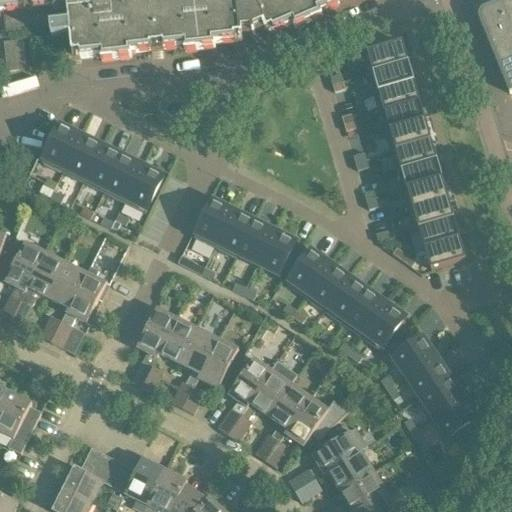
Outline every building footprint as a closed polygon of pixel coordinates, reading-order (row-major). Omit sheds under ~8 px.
[(0,14),(4,14),(4,17),(6,34),(51,29),(52,41),(71,39),(73,56),(80,56),(81,60),(101,58),(102,63),(132,60),(131,55),(152,53),(151,48),(164,46),(164,51),(185,49),(185,54),(216,50),(215,46),(236,43),(235,39),(253,37),(255,36),(272,29),(274,33),(293,25),(295,30),(322,17),(321,13),(339,5),(337,1),(338,0),(0,0),(0,18),(0,19),(0,16),(0,14)] [(511,0),(507,0),(484,10),(482,11),(481,12),(480,14),(479,15),(479,16),(479,17),(479,19),(479,20),(479,22),(510,96),(511,94),(511,0)] [(4,45),(8,73),(26,71),(22,42),(4,45)] [(403,45),(363,56),(369,78),(374,77),(374,76),(409,65),(403,45)] [(374,76),(374,77),(379,95),(415,85),(414,84),(409,65),(374,76)] [(342,77),(330,80),(333,88),(344,84),(342,77)] [(344,84),(333,88),(335,95),(346,92),(344,84)] [(379,95),(385,114),(385,115),(420,104),(415,85),(379,95)] [(385,114),(380,115),(386,136),(426,124),(420,104),(385,115),(385,114)] [(353,116),(342,119),(344,127),(355,124),(353,116)] [(344,127),(346,134),(358,131),(355,124),(344,127)] [(426,124),(386,136),(392,155),(432,144),(426,124)] [(60,128),(41,165),(63,176),(81,138),(60,128)] [(83,186),(101,149),(81,138),(63,176),(83,186)] [(432,144),(392,155),(398,176),(403,175),(402,173),(438,163),(432,144)] [(92,169),(83,186),(104,196),(122,158),(101,149),(92,169)] [(365,155),(353,158),(355,166),(367,163),(365,155)] [(122,158),(104,196),(124,206),(143,168),(122,158)] [(355,166),(358,173),(369,170),(367,163),(355,166)] [(402,173),(403,175),(408,192),(408,193),(443,183),(438,163),(402,173)] [(143,168),(124,206),(146,217),(164,179),(143,168)] [(48,177),(44,184),(55,190),(59,183),(48,177)] [(408,192),(403,193),(409,214),(449,202),(443,183),(408,193),(408,192)] [(54,194),(50,201),(61,206),(64,199),(54,194)] [(376,194),(365,198),(367,205),(378,202),(376,194)] [(367,205),(369,213),(381,209),(378,202),(367,205)] [(449,202),(409,214),(415,235),(420,233),(419,232),(455,222),(449,202)] [(213,203),(194,240),(215,251),(234,213),(213,203)] [(57,225),(62,214),(51,208),(45,219),(57,225)] [(84,209),(81,216),(91,222),(95,214),(84,209)] [(234,213),(215,251),(237,262),(239,257),(238,257),(254,223),(234,213)] [(120,215),(116,222),(127,227),(130,220),(120,215)] [(105,219),(101,227),(112,232),(115,225),(105,219)] [(455,222),(419,232),(420,233),(425,252),(460,241),(455,222)] [(238,257),(239,257),(258,267),(275,234),(254,223),(238,257)] [(388,233),(376,237),(378,244),(390,241),(388,233)] [(275,234),(258,267),(280,277),(296,244),(275,234)] [(460,241),(425,252),(431,272),(466,262),(461,242),(460,241)] [(20,303),(44,255),(25,245),(5,285),(15,290),(11,298),(10,298),(0,318),(0,319),(11,325),(21,304),(20,303)] [(393,257),(402,263),(407,257),(397,250),(393,257)] [(311,253),(287,287),(306,301),(330,266),(311,253)] [(66,265),(44,255),(20,303),(21,304),(11,325),(21,331),(39,296),(48,301),(66,265)] [(412,270),(416,264),(407,257),(402,263),(412,270)] [(48,301),(68,311),(69,312),(87,276),(66,265),(48,301)] [(330,266),(306,301),(325,314),(349,280),(330,266)] [(195,267),(192,273),(202,278),(205,272),(195,267)] [(63,325),(51,346),(62,351),(73,330),(72,329),(73,327),(76,321),(87,326),(90,328),(96,316),(98,312),(95,311),(99,302),(102,304),(110,288),(107,286),(96,281),(100,274),(91,270),(88,277),(87,276),(69,312),(68,311),(62,324),(63,325)] [(205,272),(202,278),(212,283),(215,277),(205,272)] [(325,314),(343,327),(368,293),(349,280),(325,314)] [(236,287),(233,293),(243,298),(246,292),(236,287)] [(246,292),(243,298),(253,303),(256,297),(246,292)] [(368,293),(343,327),(362,340),(386,306),(368,293)] [(386,306),(362,340),(381,354),(406,320),(386,306)] [(288,307),(283,313),(293,320),(297,313),(288,307)] [(142,364),(131,385),(142,391),(153,369),(152,369),(156,360),(157,361),(159,357),(159,356),(177,321),(157,311),(138,347),(137,351),(147,356),(143,364),(142,364)] [(297,313),(293,320),(302,327),(307,320),(297,313)] [(63,325),(62,324),(51,319),(40,340),(51,346),(63,325)] [(177,321),(159,356),(159,357),(179,367),(197,331),(177,321)] [(194,374),(187,386),(183,384),(172,406),(182,411),(193,390),(194,390),(195,390),(199,382),(198,382),(219,342),(197,331),(179,367),(194,374)] [(325,333),(320,339),(330,346),(335,340),(325,333)] [(423,339),(393,359),(407,380),(437,360),(423,339)] [(239,352),(219,342),(198,382),(199,382),(218,392),(239,352)] [(344,346),(339,352),(349,359),(353,353),(344,346)] [(349,359),(358,366),(363,360),(353,353),(349,359)] [(250,406),(272,373),(254,360),(228,397),(238,404),(233,412),(232,411),(218,431),(228,438),(243,419),(242,418),(250,406)] [(407,380),(420,399),(421,400),(450,380),(437,360),(407,380)] [(499,377),(503,366),(498,364),(490,361),(486,372),(499,377)] [(243,419),(228,438),(238,445),(252,425),(249,423),(257,411),(268,419),(291,386),(292,387),(298,378),(278,364),(272,373),(250,406),(242,418),(243,419)] [(153,369),(142,391),(153,396),(154,394),(164,375),(153,369)] [(387,379),(381,384),(387,394),(394,389),(387,379)] [(420,399),(416,402),(430,423),(464,400),(450,380),(421,400),(420,399)] [(281,427),(273,439),(269,437),(256,457),(265,463),(278,443),(280,445),(280,444),(285,436),(285,437),(311,400),(292,387),(291,386),(268,419),(281,427)] [(0,415),(10,395),(0,389),(0,415)] [(394,389),(387,394),(394,403),(400,399),(394,389)] [(193,390),(182,411),(194,417),(205,395),(195,390),(194,390),(193,390)] [(10,395),(0,415),(0,434),(14,442),(9,451),(21,457),(42,416),(30,410),(32,406),(10,395)] [(311,400),(285,437),(304,449),(311,439),(319,445),(351,415),(335,404),(329,412),(311,400)] [(464,400),(430,423),(444,444),(478,421),(464,400)] [(407,424),(405,426),(411,435),(418,431),(411,421),(407,424)] [(328,438),(333,445),(312,458),(318,468),(310,473),(309,472),(289,484),(296,495),(316,482),(328,475),(362,453),(368,449),(356,431),(349,435),(345,427),(328,438)] [(418,431),(411,435),(417,445),(420,443),(424,440),(418,431)] [(278,443),(265,463),(276,471),(290,451),(280,444),(280,445),(278,443)] [(94,477),(104,456),(92,450),(82,471),(94,477)] [(374,473),(362,453),(328,475),(340,494),(374,473)] [(115,462),(104,456),(94,477),(105,483),(115,462)] [(137,472),(126,467),(114,490),(125,496),(125,497),(148,508),(165,472),(143,461),(137,472)] [(115,462),(105,483),(104,485),(114,490),(126,467),(115,462)] [(75,468),(64,491),(93,506),(103,485),(104,485),(105,483),(94,477),(82,471),(75,468)] [(165,472),(148,508),(156,511),(184,511),(196,495),(186,488),(188,483),(165,472)] [(374,473),(340,494),(346,505),(334,511),(333,511),(331,511),(357,511),(387,494),(374,473)] [(431,483),(425,473),(413,480),(420,490),(431,483)] [(322,493),(316,482),(296,495),(302,505),(322,493)] [(89,511),(93,506),(64,491),(53,511),(89,511)] [(397,511),(387,494),(357,511),(397,511)] [(196,495),(184,511),(224,511),(210,499),(207,502),(196,495)] [(0,496),(0,511),(15,511),(19,506),(0,496)] [(112,496),(106,508),(113,511),(117,511),(123,502),(112,496)]
